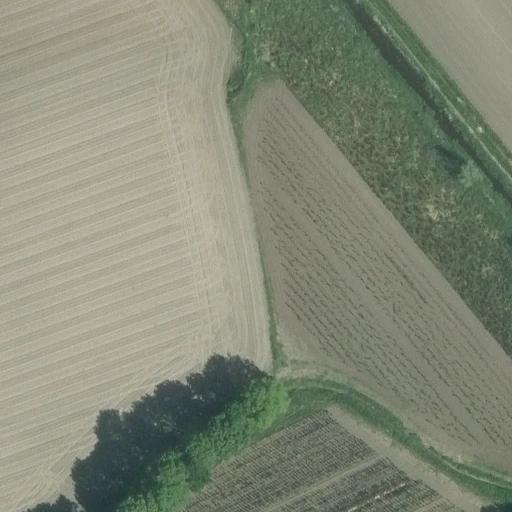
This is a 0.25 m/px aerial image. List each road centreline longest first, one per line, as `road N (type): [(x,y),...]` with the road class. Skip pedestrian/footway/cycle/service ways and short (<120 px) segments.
road 1 (track): [(511,484),(460,460),(353,387),(307,381),(237,397),(114,511)]
road 2 (track): [(511,170),(370,0)]
